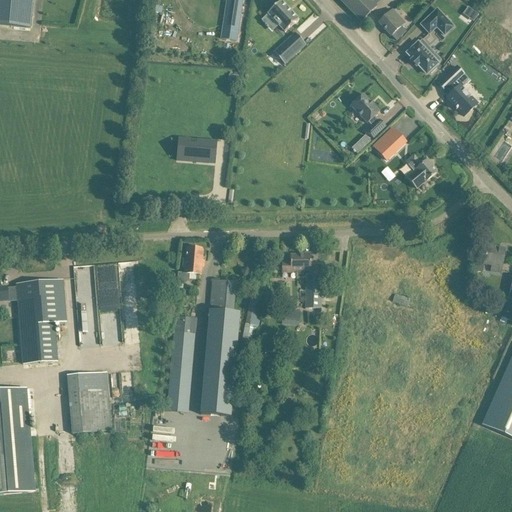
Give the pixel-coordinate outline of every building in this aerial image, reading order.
[(0,0),(0,25),(30,29),(33,0),(0,0)] [(227,0),(223,27),(222,40),(237,42),(238,29),(242,0),(227,0)] [(368,0),(343,0),(342,2),(362,22),(377,8),(372,3),(368,0)] [(298,20),(281,1),(268,14),(285,32),(298,20)] [(468,8),(463,14),(468,17),(473,11),(468,8)] [(441,30),(440,31),(444,36),(453,27),(437,10),(421,26),(429,34),(437,27),(441,30)] [(395,21),(388,14),(378,23),(391,37),(392,36),(396,41),(404,34),(400,29),(404,24),(399,18),(395,21)] [(273,53),(284,65),(306,45),(295,34),(273,53)] [(429,72),(431,74),(436,69),(435,67),(437,64),(441,61),(422,41),(418,44),(407,54),(413,60),(411,62),(416,67),(418,65),(427,74),(429,72)] [(497,91),(506,80),(475,56),(467,66),(471,69),(470,70),(497,91)] [(444,105),(464,123),(476,109),(453,90),(460,82),(450,74),(435,93),(442,99),(446,95),(450,99),(444,105)] [(373,139),(386,127),(380,121),(379,121),(375,117),(380,112),(364,95),(351,106),(367,124),(369,123),(373,127),(367,132),(373,139)] [(384,146),(378,152),(386,161),(398,150),(406,143),(393,129),(386,135),(380,141),(384,146)] [(365,137),(360,142),(366,147),(371,142),(365,137)] [(216,162),(215,154),(221,154),(221,140),(191,141),(191,150),(187,150),(188,163),(216,162)] [(416,155),(406,163),(414,173),(407,178),(417,190),(426,182),(436,174),(435,172),(432,168),(433,167),(426,158),(422,161),(416,155)] [(500,273),(505,250),(487,247),(486,254),(485,254),(485,256),(480,255),(477,272),(483,273),(484,264),(492,265),(491,272),(500,273)] [(201,275),(202,267),(203,250),(187,249),(186,259),(183,259),(183,268),(185,268),(184,273),(178,273),(177,289),(183,289),(183,285),(189,280),(195,280),(196,274),(201,275)] [(310,275),(310,254),(303,254),(303,256),(290,256),(291,263),(282,263),(282,274),(291,273),(291,271),(297,271),(297,278),(306,278),(306,275),(310,275)] [(319,294),(320,289),(321,289),(322,277),(312,276),(312,282),(306,282),(305,309),(321,309),(321,294),(319,294)] [(260,320),(268,279),(262,278),(258,294),(251,292),(241,342),(255,345),(258,330),(260,320)] [(24,365),(58,362),(54,324),(66,323),(63,281),(17,285),(24,365)] [(231,418),(239,314),(233,313),(236,284),(211,282),(200,415),(231,418)] [(0,301),(8,300),(7,287),(0,287),(0,301)] [(408,308),(410,300),(395,295),(392,303),(408,308)] [(511,322),(511,304),(508,303),(501,317),(511,322)] [(188,414),(196,319),(176,317),(168,413),(188,414)] [(511,356),(503,377),(481,426),(511,439),(511,356)] [(112,432),(107,373),(67,377),(72,435),(112,432)] [(0,391),(0,494),(33,492),(25,389),(0,391)] [(90,458),(104,458),(103,444),(89,444),(90,458)]
